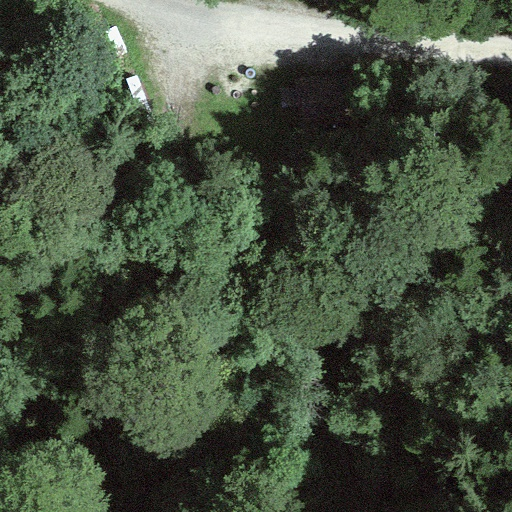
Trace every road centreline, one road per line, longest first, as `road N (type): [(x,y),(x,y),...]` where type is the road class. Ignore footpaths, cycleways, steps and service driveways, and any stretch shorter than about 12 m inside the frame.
road 1 (track): [(369,511),(352,461),(346,375),(368,305),(426,246),(511,181)]
road 2 (track): [(208,0),(511,46)]
